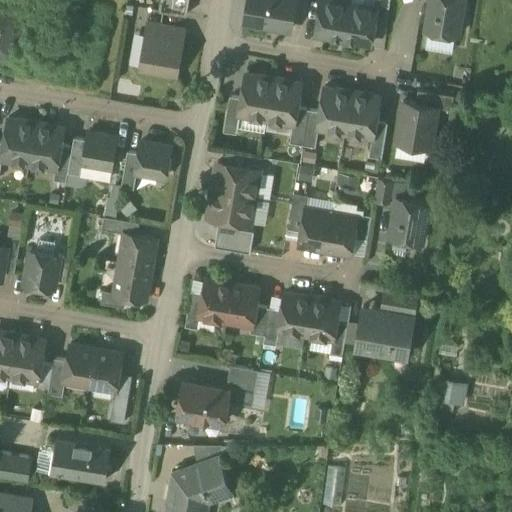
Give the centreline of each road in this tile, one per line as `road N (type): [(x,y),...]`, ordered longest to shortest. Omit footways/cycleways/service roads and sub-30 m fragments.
road 1 (residential): [(0,89),(201,125)]
road 2 (residential): [(164,332),(134,511)]
road 3 (residential): [(384,71),(214,42)]
road 4 (residential): [(346,277),(179,249)]
road 5 (residential): [(0,303),(164,332)]
road 6 (residential): [(201,125),(179,249)]
